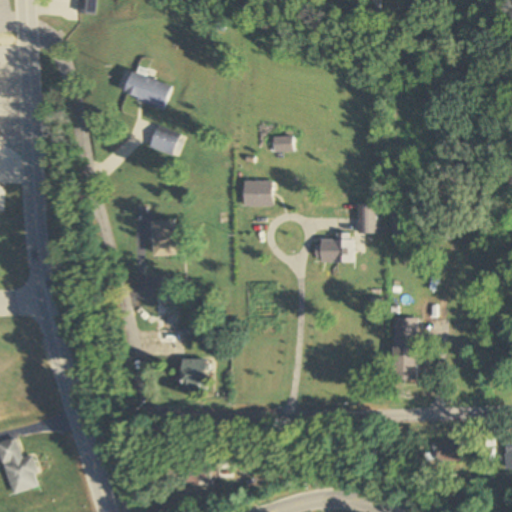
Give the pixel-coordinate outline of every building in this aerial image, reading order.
[(164,109),(172,86),(132,72),(124,96),(164,109)] [(294,152),(294,137),(275,137),(275,152),(294,152)] [(274,206),(274,182),(245,182),(245,206),(274,206)] [(360,234),(378,234),(378,204),(360,204),(360,234)] [(154,220),(154,259),(177,259),(177,220),(154,220)] [(353,262),(353,238),(322,238),(322,262),(353,262)] [(186,346),(186,294),(155,294),(155,346),(186,346)] [(419,347),(397,347),(397,382),(419,382),(419,347)] [(183,360),(183,390),(209,390),(209,360),(183,360)] [(0,443),(0,452),(14,496),(39,487),(35,475),(40,474),(34,455),(24,459),(17,438),(0,443)] [(440,462),(464,462),(464,443),(440,443),(440,462)] [(188,481),(208,481),(208,471),(188,471),(188,481)]
